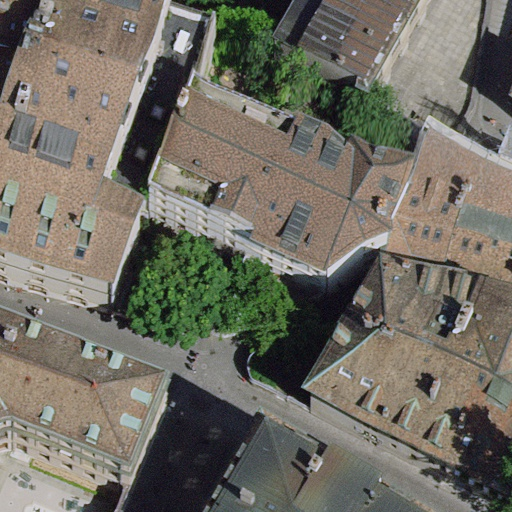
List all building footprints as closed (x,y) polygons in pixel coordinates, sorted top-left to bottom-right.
[(0,0),(0,171),(7,152),(48,66),(66,9),(24,0),(0,0)] [(117,0),(145,11),(152,0),(117,0)] [(198,0),(186,28),(278,66),(299,28),(264,9),(239,0),(198,0)] [(316,0),(299,28),(278,66),(367,121),(370,116),(406,56),(438,0),(316,0)] [(162,37),(66,9),(48,66),(7,152),(0,171),(0,282),(52,297),(113,315),(142,244),(135,240),(139,229),(99,211),(162,37)] [(99,211),(139,229),(144,216),(149,218),(195,117),(220,55),(162,37),(99,211)] [(386,268),(404,212),(360,186),(349,195),(320,167),(195,117),(149,218),(190,235),(219,250),(217,259),(242,271),(250,262),(328,300),(386,268)] [(427,168),(404,212),(386,268),(455,292),(511,310),(511,213),(482,201),(427,168)] [(451,304),(455,292),(386,268),(384,287),(382,302),(445,319),(451,304)] [(369,325),(314,415),(406,463),(507,511),(511,511),(511,337),(499,331),(445,319),(382,302),(369,325)] [(165,414),(0,345),(0,455),(12,449),(52,466),(130,498),(165,414)] [(367,511),(265,455),(231,511),(367,511)]
